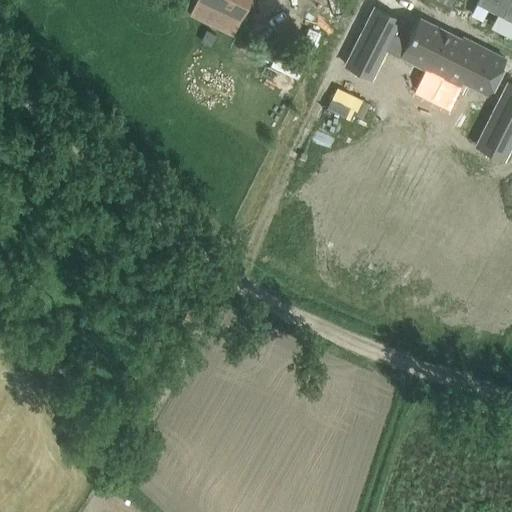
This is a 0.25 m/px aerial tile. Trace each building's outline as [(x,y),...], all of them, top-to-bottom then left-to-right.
[(249,0),(195,0),(190,12),(233,33),(249,0)] [(393,32),(388,43),(432,65),(430,70),(443,76),(463,36),(462,36),(461,38),(419,17),(408,39),(393,32)] [(366,23),(346,64),(371,77),(385,48),(388,43),(393,32),(392,31),(390,35),(366,23)] [(463,36),(443,76),(459,85),(463,78),(483,87),(481,90),(488,93),(506,58),(463,36)] [(301,75),(304,68),(278,59),(275,67),(301,75)] [(511,104),(500,99),(477,144),(503,158),(511,140),(511,104)] [(295,170),(276,214),(303,226),(323,182),(295,170)]
